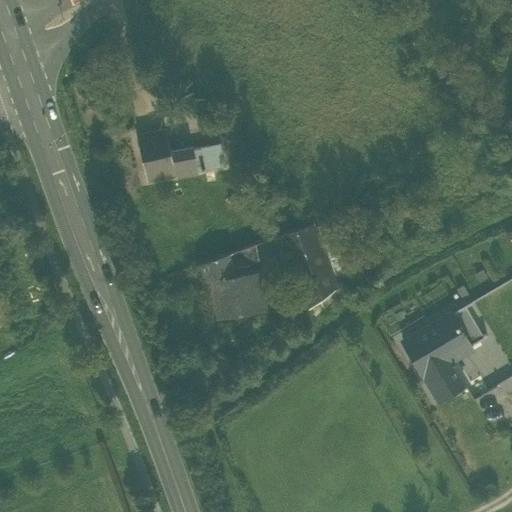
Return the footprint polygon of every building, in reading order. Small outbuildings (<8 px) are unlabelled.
[(201,147),(170,153),(166,130),(138,135),(147,181),(175,175),(205,169),(201,147)] [(201,147),(205,169),(226,165),(228,164),(225,157),(220,143),(201,147)] [(280,234),(296,277),(327,265),(311,223),(303,226),(280,234)] [(256,243),(229,253),(232,269),(250,266),(249,261),(258,259),(256,243)] [(233,277),(232,269),(229,253),(201,264),(203,275),(222,271),(223,278),(229,277),(233,277)] [(336,289),(327,265),(296,277),(308,309),(336,289)] [(233,277),(229,277),(223,278),(222,271),(203,275),(211,320),(236,315),(231,289),(263,284),(261,272),(233,277)] [(231,289),(236,315),(267,310),(263,284),(231,289)] [(465,305),(452,313),(471,345),(484,338),(465,305)] [(452,313),(451,312),(403,341),(437,397),(466,385),(452,362),(447,354),(467,342),(469,347),(471,345),(452,313)] [(447,354),(452,362),(474,350),(471,345),(469,347),(467,342),(447,354)]
